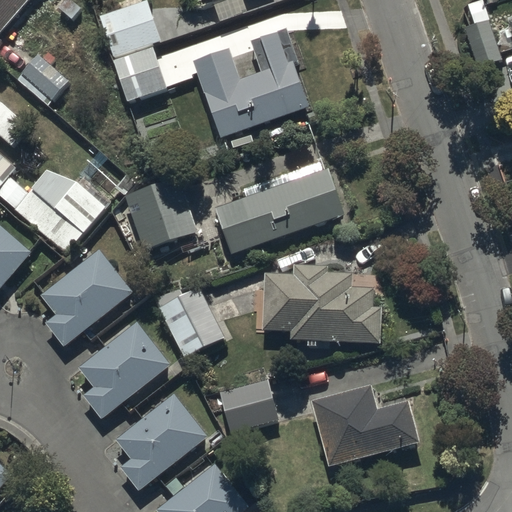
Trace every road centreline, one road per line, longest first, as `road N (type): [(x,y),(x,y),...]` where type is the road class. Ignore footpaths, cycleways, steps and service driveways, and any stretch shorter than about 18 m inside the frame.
road 1 (residential): [(389,0),(457,192),(511,397)]
road 2 (residential): [(48,424),(52,363),(42,343),(21,336),(0,343)]
